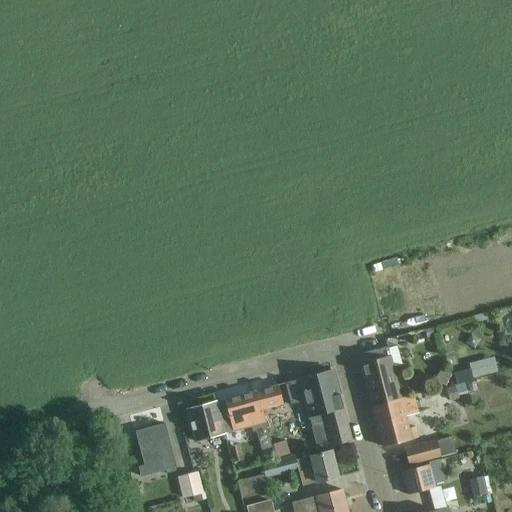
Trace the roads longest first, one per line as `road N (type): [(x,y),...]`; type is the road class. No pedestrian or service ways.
road 1 (residential): [(334,349),(92,409)]
road 2 (residential): [(384,511),(344,358),(334,349)]
